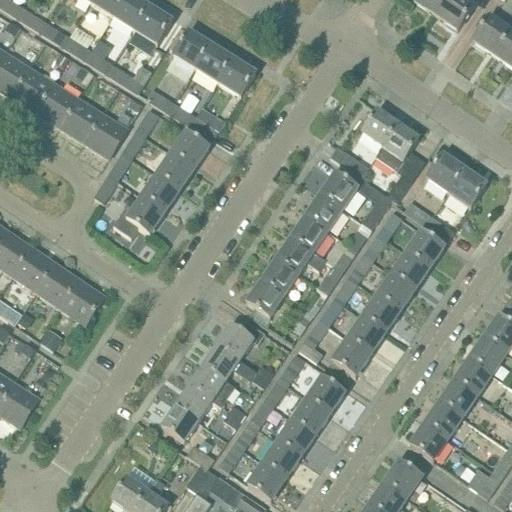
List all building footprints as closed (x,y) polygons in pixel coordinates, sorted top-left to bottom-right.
[(1,0),(0,2),(0,10),(19,23),(25,13),(4,0),(1,0)] [(95,0),(91,8),(113,22),(126,0),(95,0)] [(126,0),(113,22),(135,36),(150,12),(131,0),(126,0)] [(416,0),(414,4),(435,19),(448,0),(416,0)] [(448,0),(436,19),(458,34),(469,18),(474,11),(478,4),(472,0),(448,0)] [(150,12),(135,36),(157,50),(172,26),(150,12)] [(19,23),(41,37),(47,27),(25,13),(19,23)] [(473,45),(495,60),(511,36),(489,21),(473,45)] [(41,37),(63,51),(69,41),(47,27),(41,37)] [(511,35),(511,36),(495,60),(511,71),(511,35)] [(173,60),(196,74),(211,50),(188,36),(173,60)] [(30,48),(40,55),(45,48),(35,41),(30,48)] [(63,51),(85,65),(91,55),(69,41),(63,51)] [(45,49),(39,59),(47,64),(53,54),(45,49)] [(196,74),(218,88),(233,64),(211,50),(196,74)] [(85,65),(107,79),(114,69),(91,55),(85,65)] [(60,56),(55,65),(63,71),(68,62),(60,56)] [(0,63),(0,95),(10,102),(29,72),(4,57),(0,63)] [(233,64),(218,88),(240,102),(256,78),(233,64)] [(114,69),(107,79),(138,98),(152,77),(141,70),(134,82),(114,69)] [(75,80),(82,85),(89,75),(81,70),(75,80)] [(10,102),(35,118),(54,88),(29,72),(10,102)] [(35,118),(59,133),(78,103),(54,88),(35,118)] [(104,96),(114,102),(119,94),(108,88),(104,96)] [(146,102),(168,117),(174,108),(152,93),(146,102)] [(59,133),(84,149),(103,119),(78,103),(59,133)] [(134,104),(130,111),(138,116),(143,109),(134,104)] [(168,117),(191,131),(196,122),(174,108),(168,117)] [(196,122),(191,131),(213,145),(219,136),(219,135),(225,126),(202,112),(196,122)] [(150,114),(136,136),(145,143),(159,121),(150,114)] [(362,138),(382,152),(398,129),(377,115),(362,138)] [(103,119),(84,149),(108,164),(127,134),(103,119)] [(398,129),(382,152),(376,161),(396,176),(419,143),(398,129)] [(136,136),(121,159),(131,165),(145,143),(136,136)] [(186,137),(171,159),(194,174),(209,153),(186,137)] [(349,174),(361,183),(368,172),(337,151),(330,161),(349,174)] [(121,159),(107,181),(117,187),(131,165),(121,159)] [(171,159),(156,180),(179,196),(194,174),(171,159)] [(426,183),(448,198),(464,174),(442,159),(426,183)] [(349,174),(343,183),(358,193),(363,196),(369,188),(361,183),(349,174)] [(464,174),(448,198),(470,213),(486,189),(464,174)] [(335,177),(320,199),(343,215),(357,195),(358,193),(343,183),(335,177)] [(156,180),(141,202),(164,218),(179,196),(156,180)] [(117,187),(107,181),(94,202),(104,208),(117,187)] [(387,201),(392,204),(397,208),(411,188),(400,181),(387,201)] [(377,207),(362,228),(371,234),(392,204),(387,201),(369,188),(363,196),(363,197),(377,207)] [(320,199),(305,220),(328,236),(343,215),(320,199)] [(164,218),(141,202),(133,214),(127,210),(113,231),(131,243),(138,232),(149,240),(164,218)] [(404,216),(426,231),(432,221),(410,206),(404,216)] [(382,232),(378,238),(387,245),(391,238),(402,223),(393,217),(382,232)] [(305,220),(290,242),(314,258),(328,236),(305,220)] [(432,221),(426,231),(448,246),(454,236),(432,221)] [(358,233),(347,249),(356,256),(367,240),(371,234),(362,228),(358,233)] [(0,248),(8,236),(0,230),(0,248)] [(0,248),(0,272),(12,281),(32,252),(8,236),(0,248)] [(421,236),(406,257),(430,274),(444,252),(421,236)] [(378,238),(363,260),(372,266),(387,245),(378,238)] [(290,242),(276,263),(299,279),(307,268),(319,276),(326,266),(314,258),(290,242)] [(344,253),(332,271),(342,277),(354,259),(356,256),(347,249),(344,253)] [(12,281),(36,298),(56,268),(32,252),(12,281)] [(406,257),(391,279),(415,295),(430,274),(406,257)] [(363,260),(348,281),(348,282),(358,288),(372,266),(363,260)] [(276,263),(261,285),(284,301),(299,279),(276,263)] [(36,298),(60,314),(80,285),(56,268),(36,298)] [(332,271),(318,292),(327,298),(342,277),(332,271)] [(391,279),(376,301),(400,317),(415,295),(391,279)] [(348,282),(333,303),(343,310),(358,288),(348,282)] [(80,285),(60,314),(85,330),(104,301),(80,285)] [(284,301),(261,285),(246,307),(269,323),(284,301)] [(314,298),(303,314),(312,320),(327,298),(318,292),(314,298)] [(376,301),(362,322),(385,339),(400,317),(376,301)] [(333,303),(319,325),(328,331),(343,310),(333,303)] [(0,306),(0,317),(3,319),(9,310),(1,305),(0,306)] [(312,320),(303,314),(288,336),(297,342),(312,320)] [(23,316),(17,325),(24,330),(30,321),(23,316)] [(511,329),(498,320),(484,342),(507,358),(511,350),(511,329)] [(362,322),(347,344),(370,360),(385,339),(362,322)] [(230,330),(216,350),(240,367),(254,346),(258,348),(265,338),(244,324),(237,334),(230,330)] [(328,331),(319,325),(299,354),(317,367),(323,358),(314,352),(328,331)] [(0,331),(0,344),(4,347),(10,338),(6,336),(0,331)] [(49,334),(40,347),(53,356),(62,343),(49,334)] [(484,342),(469,363),(492,379),(507,358),(484,342)] [(19,344),(14,351),(21,356),(30,362),(35,354),(26,349),(19,344)] [(370,360),(347,344),(332,366),(356,382),(370,360)] [(216,350),(203,371),(227,387),(234,376),(250,387),(252,385),(264,393),(269,386),(257,378),(240,367),(216,350)] [(293,363),(278,384),(288,391),(302,369),(293,363)] [(469,363),(454,385),(477,401),(492,379),(469,363)] [(257,378),(269,386),(274,379),(261,370),(257,378)] [(189,391),(213,407),(221,413),(235,392),(227,387),(203,371),(189,391)] [(46,373),(41,382),(49,387),(54,378),(46,373)] [(0,409),(14,388),(0,378),(0,409)] [(321,382),(306,403),(330,419),(345,398),(321,382)] [(278,384),(264,406),(273,412),(288,391),(278,384)] [(454,385),(439,407),(463,423),(477,401),(454,385)] [(14,388),(0,409),(0,420),(19,433),(39,403),(14,388)] [(189,391),(175,411),(199,427),(213,407),(189,391)] [(306,403),(292,425),(315,441),(330,419),(306,403)] [(264,406),(249,428),(258,434),(273,412),(264,406)] [(439,407),(424,428),(448,444),(463,423),(439,407)] [(199,427),(175,411),(161,432),(185,448),(199,427)] [(234,411),(229,418),(241,426),(246,419),(234,411)] [(241,426),(229,418),(224,425),(236,434),(241,426)] [(292,425),(277,447),(300,463),(315,441),(292,425)] [(249,428),(234,449),(243,456),(258,434),(249,428)] [(448,444),(424,428),(410,450),(433,466),(448,444)] [(147,451),(155,457),(163,444),(156,439),(147,451)] [(277,447),(262,468),(286,484),(300,463),(277,447)] [(243,456),(234,449),(219,471),(229,477),(243,456)] [(187,461),(208,475),(215,465),(194,450),(187,461)] [(511,456),(508,454),(493,475),(502,481),(511,466),(511,456)] [(399,466),(384,487),(407,504),(422,482),(399,466)] [(286,484),(262,468),(247,490),(271,506),(286,484)] [(185,491),(197,499),(211,478),(200,470),(185,491)] [(127,482),(111,505),(121,511),(136,511),(155,485),(135,471),(127,483),(127,482)] [(502,481),(493,475),(489,482),(478,474),(468,490),(487,503),(502,481)] [(211,478),(197,499),(187,511),(208,511),(212,508),(204,503),(218,482),(211,478)] [(155,485),(136,511),(166,511),(168,511),(156,503),(165,490),(156,483),(155,485)] [(504,511),(511,501),(511,488),(508,486),(494,508),(500,511),(504,511)] [(384,487),(369,509),(373,511),(401,511),(407,504),(384,487)] [(262,511),(244,500),(237,510),(236,511),(262,511)]
